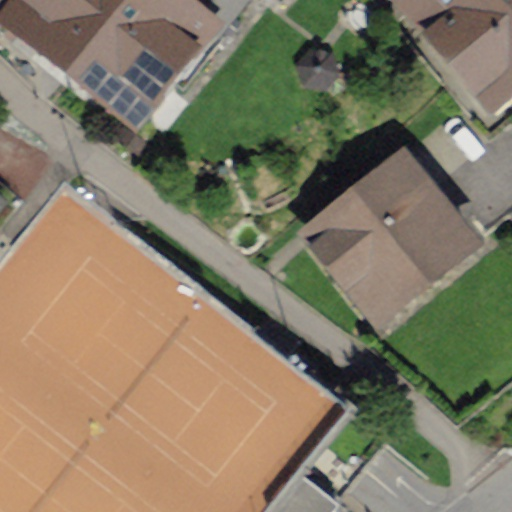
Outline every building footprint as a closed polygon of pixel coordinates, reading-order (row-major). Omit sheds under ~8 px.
[(175,5),(169,0),(2,0),(0,3),(0,14),(16,28),(26,17),(153,124),(221,44),(175,5)] [(178,0),(175,5),(221,44),(256,0),(178,0)] [(461,135),(511,96),(511,0),(380,0),(367,10),(461,135)] [(475,243),(413,164),(307,247),(369,326),(475,243)] [(0,214),(17,193),(0,178),(0,214)] [(0,511),(250,511),(287,467),(309,439),(342,399),(68,180),(0,264),(0,511)] [(336,511),(338,510),(287,467),(250,511),(336,511)]
